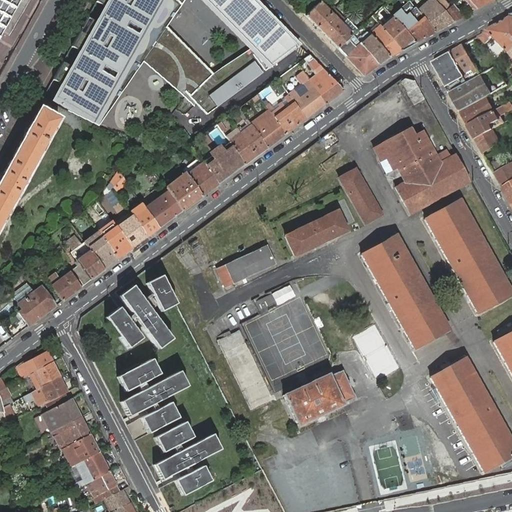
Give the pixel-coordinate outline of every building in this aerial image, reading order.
[(0,0),(0,34),(18,0),(0,0)] [(98,0),(98,1),(106,6),(97,22),(88,17),(73,46),(81,50),(72,67),(63,63),(54,79),(62,84),(52,102),(97,124),(141,47),(157,17),(165,0),(98,0)] [(206,0),(254,48),(261,44),(217,0),(206,0)] [(254,48),(272,67),(299,45),(253,0),(217,0),(261,44),(254,48)] [(304,0),(296,8),(305,16),(315,6),(308,0),(304,0)] [(434,1),(433,0),(429,0),(416,11),(435,32),(453,22),(444,12),(434,1)] [(434,0),(434,1),(444,12),(450,7),(442,0),(434,0)] [(491,0),(460,0),(467,7),(469,5),(474,11),(492,1),(491,0)] [(328,14),(332,11),(329,8),(326,11),(318,3),(315,6),(305,16),(315,27),(328,14)] [(463,3),(457,10),(460,13),(467,7),(463,3)] [(453,22),(463,17),(460,13),(457,10),(452,5),(450,7),(444,12),(453,22)] [(401,8),(396,13),(391,17),(393,19),(415,43),(435,32),(416,11),(414,8),(406,14),(401,8)] [(326,38),(343,21),(340,19),(337,22),(328,14),(315,27),(326,38)] [(157,17),(141,47),(186,93),(208,116),(272,67),(254,48),(214,75),(157,17)] [(511,18),(485,33),(479,37),(486,44),(493,37),(510,54),(511,51),(511,18)] [(343,21),(326,38),(337,49),(350,36),(351,37),(352,36),(356,32),(357,31),(345,19),(343,21)] [(402,51),(415,43),(393,19),(382,28),(402,51)] [(382,28),(379,26),(369,35),(370,36),(390,57),(402,51),(382,28)] [(352,36),(360,45),(370,36),(369,35),(368,34),(365,33),(362,36),(361,39),(356,32),(352,36)] [(365,75),(378,65),(360,45),(352,36),(351,37),(350,36),(337,49),(345,57),(363,75),(365,75)] [(360,45),(378,65),(387,59),(390,57),(370,36),(360,45)] [(451,52),(464,75),(466,79),(470,77),(468,73),(473,70),(475,74),(478,72),(475,66),(463,45),(451,52)] [(432,63),(445,86),(464,75),(451,52),(432,63)] [(344,91),(309,55),(303,59),(315,75),(308,81),(326,104),(344,91)] [(475,66),(478,72),(481,76),(486,73),(481,63),(475,66)] [(305,120),(326,104),(308,81),(301,72),(296,76),(302,84),(288,95),(305,120)] [(468,83),(449,93),(459,112),(486,97),(491,94),(481,76),(468,83)] [(414,81),(404,79),(401,82),(407,93),(414,105),(424,99),(417,87),(414,81)] [(255,95),(250,99),(253,103),(258,99),(255,95)] [(286,135),(305,120),(288,95),(270,108),(267,105),(264,107),(267,111),(286,135)] [(486,97),(459,112),(468,126),(494,112),(486,97)] [(494,112),(468,126),(475,140),(491,131),(492,130),(490,126),(498,121),(495,116),(498,114),(506,110),(507,111),(511,107),(511,104),(511,102),(494,112)] [(59,119),(39,108),(0,178),(0,225),(46,141),(59,119)] [(251,126),(238,110),(236,112),(247,128),(242,132),(238,127),(236,129),(256,157),(267,148),(251,126)] [(267,148),(286,135),(267,111),(265,113),(266,115),(251,126),(267,148)] [(503,123),(498,114),(495,116),(498,121),(490,126),(492,130),(503,123)] [(228,135),(218,123),(215,125),(229,143),(228,143),(232,147),(245,165),(256,157),(236,129),(228,135)] [(405,182),(449,158),(445,152),(435,157),(422,132),(414,136),(410,129),(374,148),(380,161),(390,179),(396,175),(394,173),(398,170),(400,173),(404,180),(405,182)] [(491,131),(475,140),(483,153),(499,144),(491,131)] [(218,184),(227,178),(245,165),(232,147),(223,154),(219,149),(215,148),(211,152),(210,156),(214,160),(205,167),(218,184)] [(470,181),(455,155),(449,158),(405,182),(395,188),(409,214),(470,181)] [(497,161),(489,165),(495,174),(502,188),(511,182),(511,164),(503,170),(497,161)] [(205,167),(202,162),(186,175),(202,197),(218,184),(205,167)] [(365,224),(381,215),(355,170),(339,179),(365,224)] [(126,183),(118,171),(109,183),(115,191),(126,183)] [(184,174),(165,188),(173,200),(182,212),(202,197),(186,175),(184,174)] [(511,182),(502,188),(511,205),(511,182)] [(159,229),(182,212),(173,200),(167,204),(161,195),(144,207),(159,229)] [(477,314),(511,294),(459,199),(424,219),(477,314)] [(148,238),(159,229),(144,207),(141,203),(129,211),(131,215),(148,238)] [(293,256),(347,230),(337,211),(284,237),(293,256)] [(131,215),(116,226),(132,249),(148,238),(131,215)] [(112,221),(98,231),(118,260),(132,249),(116,226),(112,221)] [(118,260),(98,231),(83,242),(84,242),(90,251),(104,270),(118,260)] [(396,235),(361,254),(414,349),(449,329),(396,235)] [(59,256),(64,252),(60,246),(54,251),(59,256)] [(225,287),(275,264),(266,246),(216,269),(224,286),(225,287)] [(72,271),(70,273),(80,287),(90,280),(104,270),(90,251),(76,260),(79,264),(72,270),(72,271)] [(54,272),(45,279),(51,286),(59,280),(54,272)] [(80,287),(70,273),(51,286),(62,301),(80,287)] [(161,276),(146,284),(161,312),(176,304),(161,276)] [(28,327),(48,312),(44,306),(51,301),(40,287),(33,292),(26,283),(11,294),(18,304),(17,304),(21,310),(18,313),(22,318),(28,327)] [(279,305),(296,296),(291,285),(273,294),(279,305)] [(172,339),(132,286),(118,296),(158,350),(172,339)] [(48,312),(55,306),(51,301),(44,306),(48,312)] [(142,338),(119,307),(105,318),(128,348),(142,338)] [(255,409),(273,400),(240,330),(231,334),(227,336),(218,340),(217,341),(251,411),(255,409)] [(511,331),(493,342),(511,375),(511,331)] [(33,359),(31,355),(21,363),(23,366),(17,369),(21,377),(25,375),(52,361),(47,352),(33,359)] [(511,441),(465,358),(430,377),(483,472),(511,455),(511,441)] [(117,377),(125,392),(159,375),(151,359),(117,377)] [(60,377),(52,362),(29,375),(35,387),(32,389),(34,391),(60,377)] [(342,403),(355,398),(345,377),(344,374),(342,370),(329,376),(328,374),(310,383),(302,387),(283,395),(297,426),(316,418),(324,413),(343,405),(342,403)] [(120,402),(128,417),(187,387),(179,371),(120,402)] [(68,392),(60,377),(34,391),(28,394),(30,396),(33,395),(39,406),(68,392)] [(5,388),(0,391),(0,401),(2,408),(8,405),(13,402),(10,396),(11,395),(7,387),(5,388)] [(41,414),(50,433),(81,417),(71,398),(41,414)] [(170,403),(140,418),(148,434),(178,418),(170,403)] [(2,408),(5,420),(6,423),(14,419),(8,405),(2,408)] [(81,417),(50,433),(60,450),(62,449),(90,434),(81,417)] [(154,438),(162,453),(192,437),(184,422),(154,438)] [(50,433),(42,437),(48,448),(56,443),(50,433)] [(68,460),(70,466),(73,464),(99,452),(90,434),(62,449),(65,455),(70,452),(74,450),(77,456),(73,458),(68,460)] [(153,465),(161,480),(220,450),(212,434),(153,465)] [(17,441),(12,444),(14,451),(20,448),(17,441)] [(109,472),(99,452),(73,464),(82,479),(74,483),(77,488),(81,486),(87,483),(109,472)] [(202,466),(174,481),(182,496),(210,481),(202,466)] [(120,491),(109,472),(87,483),(92,492),(90,493),(93,498),(100,494),(103,500),(120,491)] [(123,489),(120,491),(103,500),(108,511),(134,511),(130,503),(123,489)] [(88,508),(90,507),(86,500),(81,502),(84,510),(88,508)]
